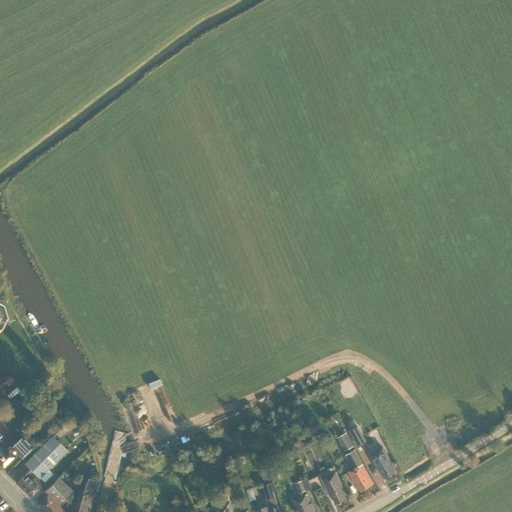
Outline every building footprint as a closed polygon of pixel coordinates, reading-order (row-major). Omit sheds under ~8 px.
[(0,378),(0,388),(0,389),(10,382),(5,375),(0,378)] [(349,430),(357,445),(366,440),(357,425),(349,430)] [(337,437),(344,451),(353,445),(346,432),(337,437)] [(20,435),(7,448),(4,451),(0,455),(0,466),(3,469),(16,457),(11,452),(13,450),(22,459),(33,448),(20,435)] [(66,450),(52,436),(24,464),(29,469),(15,482),(30,497),(44,483),(39,478),(66,450)] [(392,463),(383,447),(370,454),(377,467),(378,468),(384,478),(395,472),(391,464),(392,463)] [(373,484),(355,450),(346,455),(354,469),(348,472),(354,482),(355,481),(361,491),(373,484)] [(76,459),(71,463),(76,468),(81,463),(76,459)] [(344,488),(336,471),(321,478),(329,495),(331,494),(336,504),(346,499),(342,489),(344,488)] [(83,511),(86,504),(91,488),(93,488),(95,481),(81,476),(69,511),(83,511)] [(37,506),(42,511),(64,511),(59,506),(72,492),(58,478),(44,491),(48,495),(37,506)] [(312,488),(308,478),(295,483),(300,493),(312,488)] [(278,506),(271,483),(263,485),(267,499),(266,499),(268,506),(254,510),(254,511),(280,511),(278,506)] [(292,500),(294,504),(295,507),(297,506),(299,511),(316,511),(312,502),(311,503),(307,494),(300,497),(292,500)] [(233,511),(231,504),(230,501),(214,506),(215,511),(233,511)]
